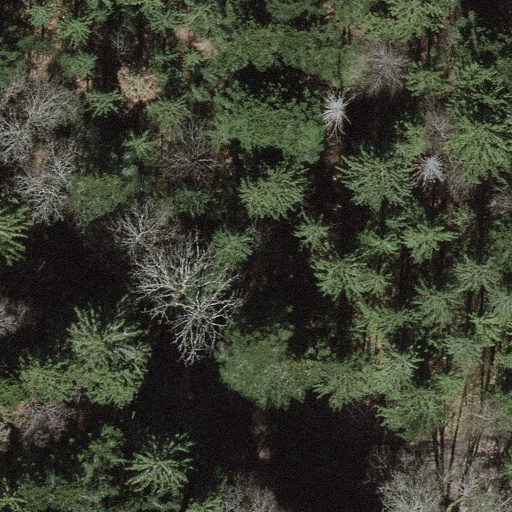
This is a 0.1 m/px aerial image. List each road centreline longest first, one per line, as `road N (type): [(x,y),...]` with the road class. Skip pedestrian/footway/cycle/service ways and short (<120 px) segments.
road 1 (track): [(0,165),(301,511)]
road 2 (track): [(202,402),(511,436)]
